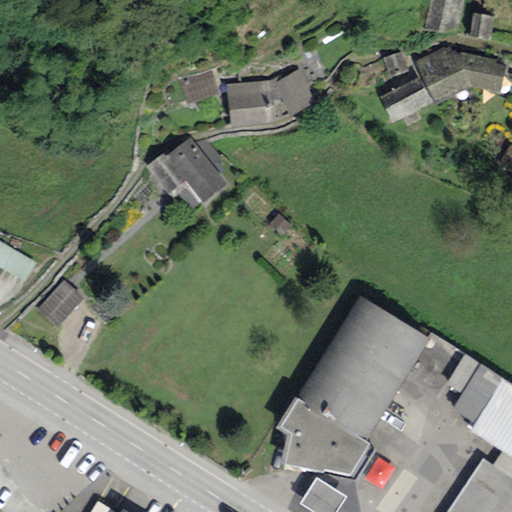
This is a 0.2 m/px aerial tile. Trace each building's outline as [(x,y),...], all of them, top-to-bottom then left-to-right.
[(462,0),(428,0),(424,27),(458,32),(462,0)] [(498,12),(470,10),(467,44),(496,46),(498,12)] [(418,77),(378,101),(393,134),(464,97),(503,107),(511,74),(511,64),(451,49),(415,67),(418,77)] [(214,71),(181,81),(189,106),(221,96),(214,71)] [(301,72),(279,79),(290,116),(313,110),(301,72)] [(267,82),(224,87),(228,119),(271,114),(267,82)] [(190,147),(162,168),(197,213),(225,192),(190,147)] [(34,264),(0,245),(0,269),(24,282),(34,264)] [(57,333),(83,301),(61,284),(36,317),(57,333)] [(360,306),(279,433),(292,439),(284,470),(350,482),(369,451),(361,445),(424,344),(360,306)] [(511,392),(466,364),(451,388),(465,396),(454,412),(475,425),(469,435),(511,460),(511,392)] [(494,470),(482,463),(449,511),(511,511),(511,467),(501,460),(494,470)]
